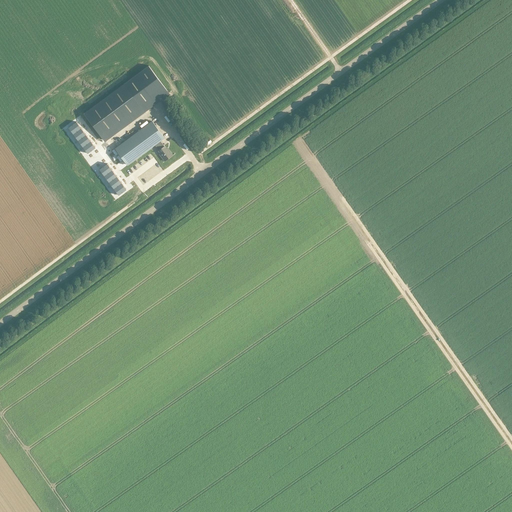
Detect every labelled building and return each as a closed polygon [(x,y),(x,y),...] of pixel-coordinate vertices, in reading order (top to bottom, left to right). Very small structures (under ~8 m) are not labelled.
[(148,65),(124,84),(84,114),(102,138),(158,96),(158,97),(167,90),(148,65)] [(81,117),(73,122),(75,126),(83,120),(81,117)] [(83,120),(75,126),(78,129),(86,123),(83,120)] [(146,151),(155,145),(160,141),(164,138),(152,121),(134,135),(116,148),(128,165),(146,151)] [(86,123),(78,129),(80,132),(88,127),(86,123)] [(88,127),(80,132),(83,136),(91,130),(88,127)] [(91,130),(83,136),(85,139),(93,133),(91,130)] [(93,133),(85,139),(88,142),(96,137),(93,133)] [(96,137),(88,142),(90,146),(98,140),(96,137)] [(98,140),(90,146),(93,149),(100,143),(98,140)] [(164,146),(160,141),(155,145),(159,150),(161,153),(160,154),(165,161),(173,155),(168,148),(167,149),(164,146)] [(112,158),(104,164),(106,167),(114,162),(112,158)] [(114,162),(106,167),(109,171),(116,165),(114,162)] [(116,165),(109,171),(111,174),(119,168),(116,165)] [(119,168),(111,174),(114,177),(121,172),(119,168)] [(121,172),(114,177),(116,181),(124,175),(121,172)] [(124,175),(116,181),(119,184),(126,179),(124,175)] [(126,179),(119,184),(121,188),(129,182),(126,179)] [(129,182),(121,188),(124,191),(131,185),(129,182)]
